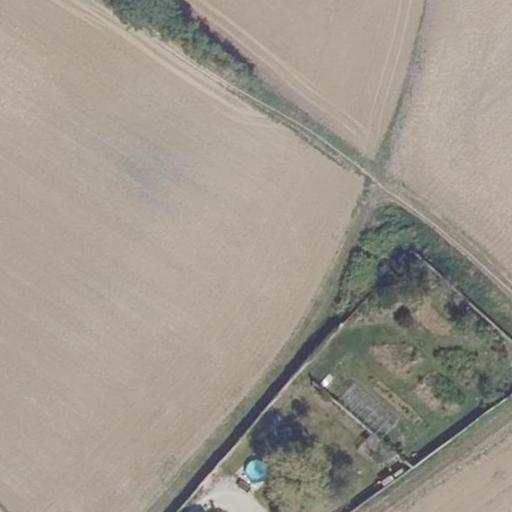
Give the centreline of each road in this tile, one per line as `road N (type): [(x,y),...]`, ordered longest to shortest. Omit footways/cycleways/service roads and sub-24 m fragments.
road 1 (track): [(375,179),(122,0)]
road 2 (track): [(511,297),(375,179)]
road 3 (track): [(511,414),(376,511)]
